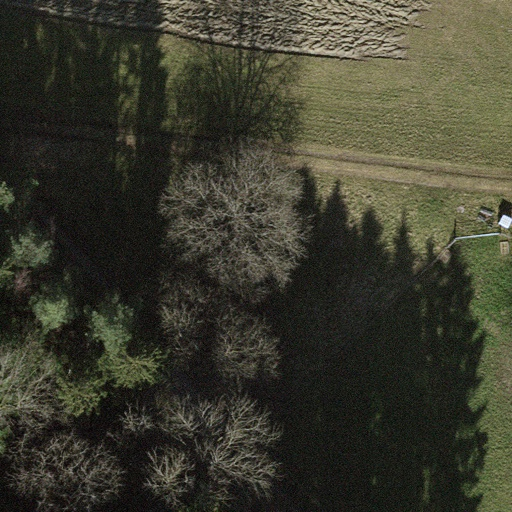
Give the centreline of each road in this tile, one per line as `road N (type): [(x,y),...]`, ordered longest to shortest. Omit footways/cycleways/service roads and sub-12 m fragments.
road 1 (track): [(0,120),(511,184)]
road 2 (track): [(286,511),(0,189)]
